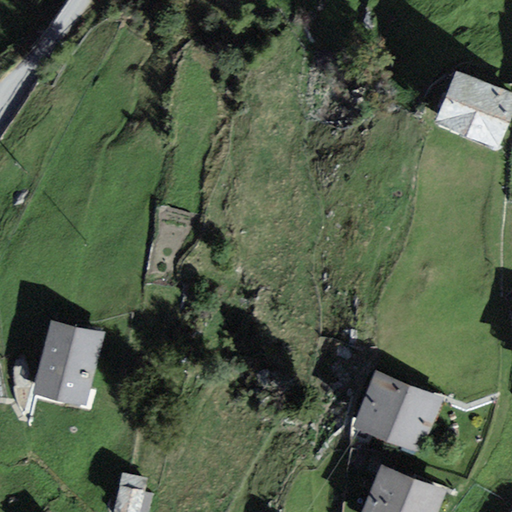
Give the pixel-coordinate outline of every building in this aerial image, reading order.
[(404,121),(486,148),(504,93),(422,66),(404,121)] [(187,228),(190,210),(165,206),(162,224),(187,228)] [(511,306),(505,306),(497,365),(511,367),(511,306)] [(101,332),(35,318),(21,387),(87,401),(101,332)] [(437,396),(360,367),(338,423),(416,452),(437,396)] [(431,511),(440,487),(362,463),(346,511),(431,511)] [(141,511),(145,484),(114,479),(110,508),(140,511),(141,511)]
